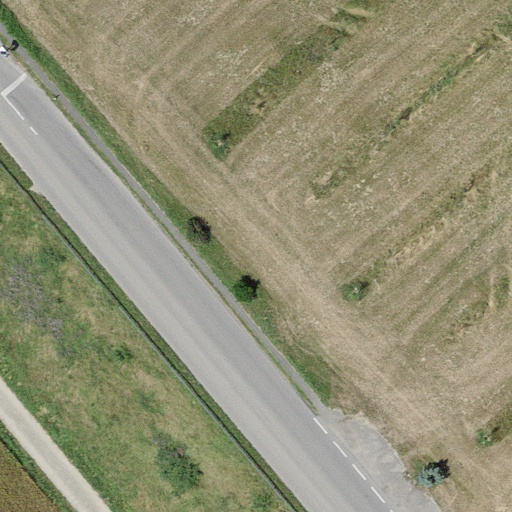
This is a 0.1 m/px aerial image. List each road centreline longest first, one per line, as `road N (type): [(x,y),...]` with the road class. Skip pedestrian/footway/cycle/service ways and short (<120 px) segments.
road 1 (tertiary): [(351,511),(0,88)]
road 2 (track): [(0,397),(94,511)]
